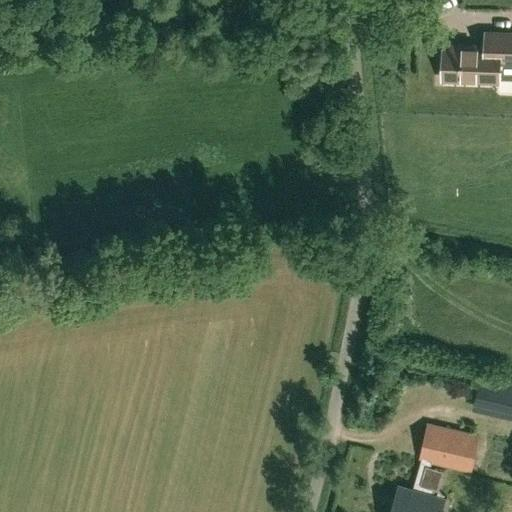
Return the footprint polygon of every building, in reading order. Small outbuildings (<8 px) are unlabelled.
[(289,0),(264,0),(265,8),(290,7),(289,0)] [(511,33),(492,33),(487,32),(486,32),(486,36),(485,46),(482,46),(476,45),(476,47),(468,47),(468,45),(444,44),(443,72),(443,76),(443,79),(445,79),(459,80),(499,81),(499,78),(511,78),(511,33)] [(511,408),(511,404),(511,381),(499,378),(493,404),(511,408)] [(422,459),(414,487),(434,493),(435,488),(439,489),(444,470),(443,470),(431,466),(432,461),(471,470),(479,435),(478,435),(442,427),(428,424),(420,458),(422,459)] [(431,511),(437,494),(434,493),(414,487),(398,482),(389,511),(431,511)] [(472,493),(466,511),(486,511),(491,498),(472,493)]
